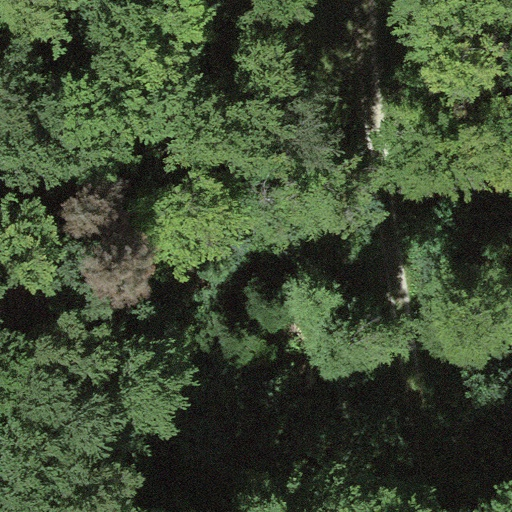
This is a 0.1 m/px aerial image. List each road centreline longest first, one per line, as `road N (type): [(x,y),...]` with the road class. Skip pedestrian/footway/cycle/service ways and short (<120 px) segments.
road 1 (track): [(272,511),(199,392),(137,257),(97,160),(53,0)]
road 2 (track): [(156,0),(115,94),(84,208),(31,511)]
road 3 (track): [(446,511),(417,375),(371,0)]
